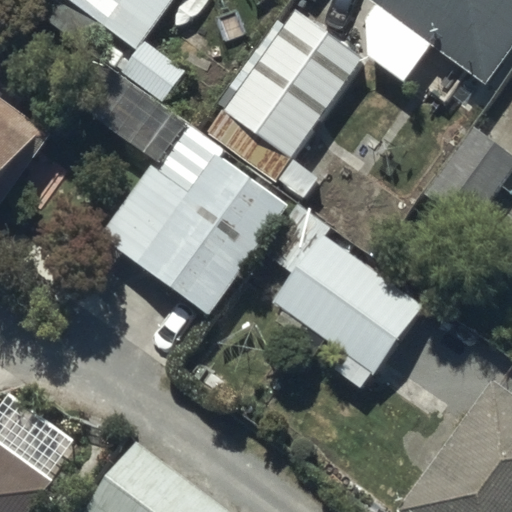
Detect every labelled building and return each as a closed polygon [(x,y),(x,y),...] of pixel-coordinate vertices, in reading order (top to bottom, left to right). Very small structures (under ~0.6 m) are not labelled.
[(70,0),(133,47),(116,68),(162,103),(187,70),(144,37),(172,0),(70,0)] [(511,0),(374,0),(366,12),(365,49),(402,77),(431,40),(486,82),(511,47),(511,0)] [(285,21),(279,17),(200,126),(302,198),(320,173),(292,153),(362,57),(294,8),(285,21)] [(0,196),(49,127),(0,90),(0,196)] [(100,227),(210,310),(291,202),(223,150),(225,149),(186,120),(151,166),(148,163),(100,227)] [(425,188),(473,223),(511,168),(511,150),(472,122),(425,188)] [(320,227),(274,297),(282,302),(272,316),(299,333),(304,325),(342,349),(333,363),(366,384),(382,359),(432,391),(447,368),(398,336),(425,296),(320,227)] [(511,511),(511,384),(495,372),(395,505),(403,511),(511,511)] [(0,511),(52,511),(71,488),(0,435),(0,511)] [(234,511),(131,436),(75,511),(234,511)]
